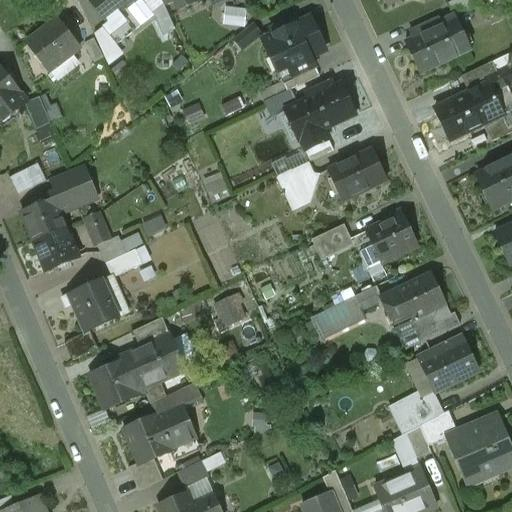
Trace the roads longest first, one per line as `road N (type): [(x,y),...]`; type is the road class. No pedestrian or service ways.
road 1 (residential): [(343,0),(511,358)]
road 2 (residential): [(104,511),(0,264)]
